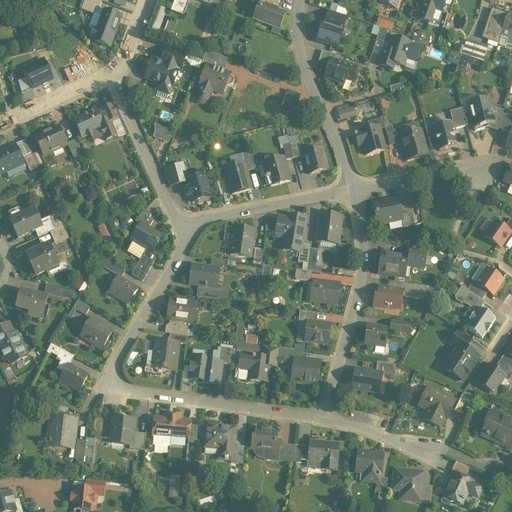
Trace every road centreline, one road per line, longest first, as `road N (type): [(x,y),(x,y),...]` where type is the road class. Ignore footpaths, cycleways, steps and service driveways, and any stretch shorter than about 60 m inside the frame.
road 1 (residential): [(192,223),(112,375),(124,391),(325,417)]
road 2 (residential): [(352,190),(361,264),(325,417)]
road 3 (residential): [(298,0),(308,72),(352,190)]
road 4 (residential): [(109,70),(172,215),(192,223)]
road 5 (residential): [(192,223),(352,190)]
road 6 (residential): [(352,190),(490,168)]
road 7 (residential): [(0,125),(109,70)]
